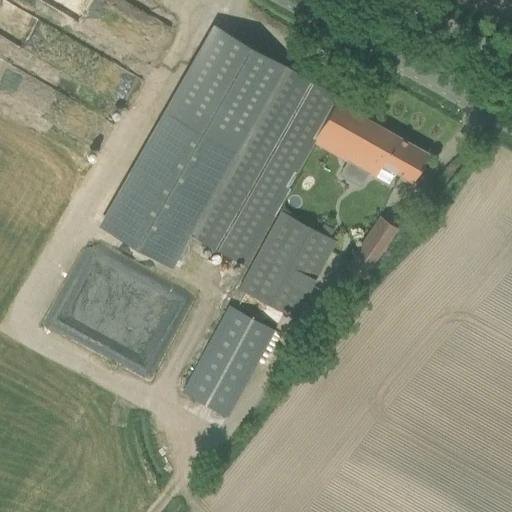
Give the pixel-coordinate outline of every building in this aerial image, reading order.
[(427,153),(335,102),(338,97),(281,65),(216,27),(101,228),(167,265),(187,233),(244,265),(282,197),(300,166),(313,142),(375,177),(380,168),(393,175),(395,172),(412,181),(427,153)] [(342,190),(300,166),(282,197),(324,221),(342,190)] [(237,289),(292,318),(333,240),(278,212),(237,289)] [(345,267),(361,278),(396,228),(379,216),(345,267)] [(180,392),(227,417),(272,330),(226,305),(180,392)] [(77,322),(69,339),(147,377),(158,354),(144,347),(141,353),(77,322)]
